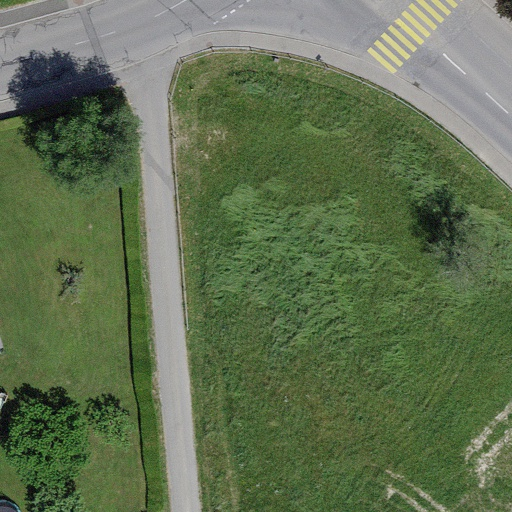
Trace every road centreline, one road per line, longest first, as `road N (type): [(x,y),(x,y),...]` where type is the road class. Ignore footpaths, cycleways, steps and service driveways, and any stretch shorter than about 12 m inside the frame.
road 1 (residential): [(511,353),(255,114)]
road 2 (residential): [(370,0),(255,114)]
road 3 (residential): [(0,67),(142,20)]
road 4 (residential): [(255,114),(142,20)]
